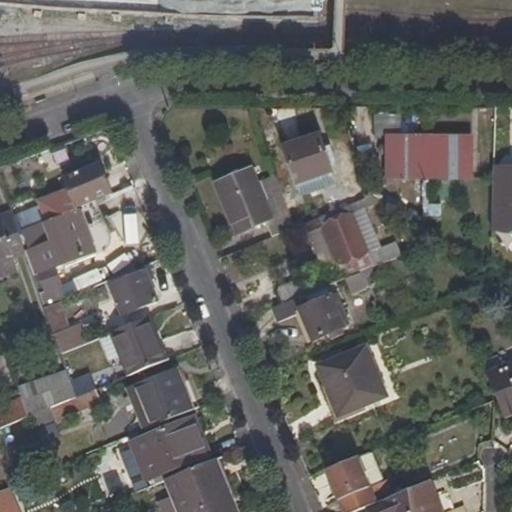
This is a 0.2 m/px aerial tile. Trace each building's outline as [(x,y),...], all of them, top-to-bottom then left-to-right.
[(318,133),(283,145),(296,181),(331,169),(318,133)] [(383,176),(424,177),(425,137),(385,135),(383,176)] [(425,137),(424,177),(467,179),(469,139),(425,137)] [(511,157),(491,157),(489,228),(511,228),(511,157)] [(67,179),(78,208),(111,195),(100,166),(67,179)] [(275,234),(290,228),(271,175),(251,182),(248,172),(211,185),(226,227),(227,227),(246,220),(248,228),(269,221),(275,234)] [(273,288),(281,305),(402,254),(396,240),(382,246),(361,198),(306,221),(325,266),(273,288)] [(423,205),(422,230),(439,231),(438,245),(452,255),(454,206),(423,205)] [(127,212),(127,243),(141,242),(140,211),(127,212)] [(94,253),(79,213),(51,224),(58,245),(29,255),(47,310),(63,304),(68,302),(56,266),(94,253)] [(22,236),(15,215),(2,219),(14,252),(16,257),(28,253),(22,236)] [(0,257),(14,252),(2,219),(0,219),(0,257)] [(246,220),(227,227),(231,235),(248,228),(246,220)] [(16,257),(14,252),(0,257),(0,277),(21,270),(16,257)] [(110,289),(121,320),(157,306),(157,305),(145,275),(110,289)] [(333,298),(297,312),(309,342),(345,327),(333,298)] [(63,304),(47,310),(62,353),(86,344),(79,324),(72,326),(63,304)] [(113,330),(114,333),(148,320),(147,317),(113,330)] [(165,361),(148,320),(114,333),(102,338),(109,356),(122,351),(132,374),(165,361)] [(385,398),(362,347),(317,367),(325,385),(329,383),(344,417),(385,398)] [(68,370),(20,388),(23,398),(30,418),(36,416),(77,398),(71,379),(68,370)] [(92,371),(71,379),(77,398),(100,388),(92,371)] [(132,391),(147,429),(193,411),(178,373),(132,391)] [(511,377),(492,386),(505,416),(511,412),(511,377)] [(36,416),(40,427),(105,400),(100,388),(77,398),(36,416)] [(0,422),(3,429),(30,418),(23,398),(0,408),(0,422)] [(136,442),(149,476),(212,450),(199,416),(136,442)] [(353,460),(365,489),(380,483),(367,454),(353,460)] [(237,511),(215,460),(168,479),(176,499),(180,511),(237,511)] [(324,471),(340,511),(356,511),(367,507),(391,498),(384,482),(380,483),(365,489),(353,460),(324,471)] [(391,498),(367,507),(369,511),(442,511),(430,482),(404,492),(391,498)] [(180,511),(176,499),(160,505),(162,511),(180,511)]
